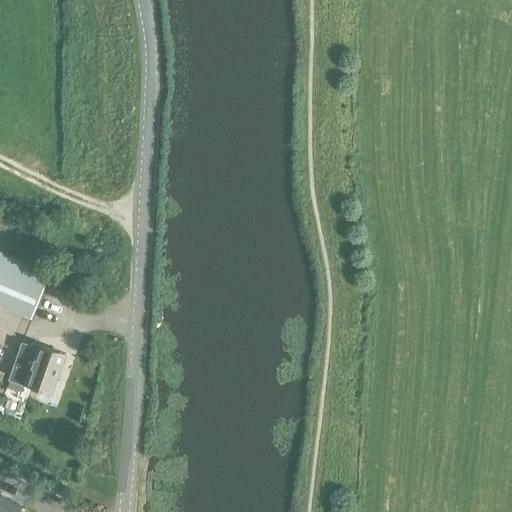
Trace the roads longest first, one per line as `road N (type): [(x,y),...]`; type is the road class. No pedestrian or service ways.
road 1 (tertiary): [(125,511),(150,100),(143,0)]
road 2 (track): [(0,163),(118,212),(144,212)]
road 3 (track): [(0,317),(45,329),(138,319)]
